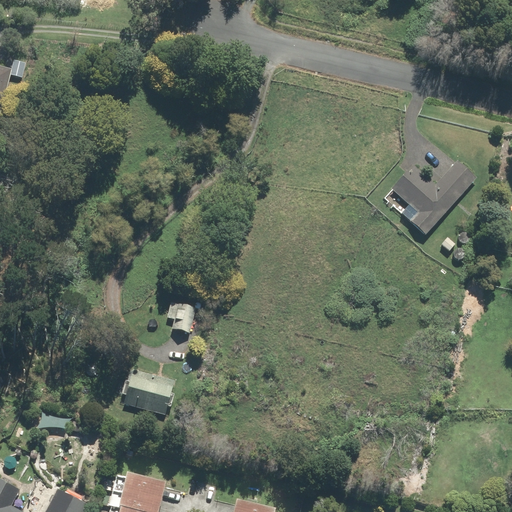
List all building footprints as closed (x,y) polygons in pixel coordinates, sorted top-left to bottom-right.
[(0,119),(12,71),(0,67),(0,119)] [(475,180),(456,163),(435,186),(413,166),(390,192),(417,217),(412,223),(425,235),(475,180)] [(180,332),(184,309),(165,305),(160,328),(180,332)] [(172,387),(131,376),(123,407),(164,418),(172,387)] [(67,511),(78,491),(49,476),(31,510),(2,495),(11,479),(0,472),(0,511),(67,511)] [(157,511),(163,489),(116,477),(107,511),(157,511)]
